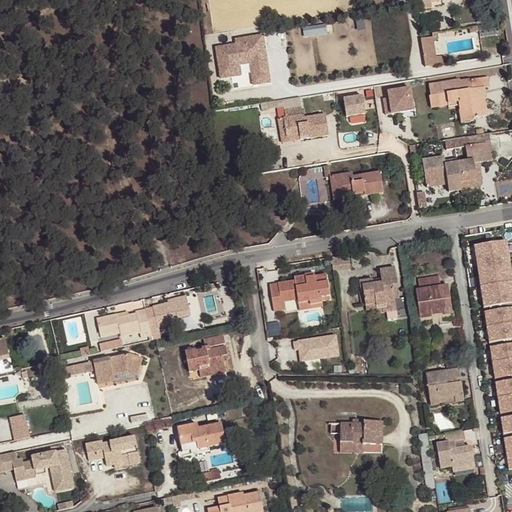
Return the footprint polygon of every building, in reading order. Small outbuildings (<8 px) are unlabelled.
[(304,26),(305,35),(329,33),(328,23),(304,26)] [(496,24),(479,26),(480,36),(497,34),(496,24)] [(252,86),(271,84),(263,35),(235,39),(235,44),(214,47),(219,80),(241,77),(239,66),(249,65),(252,86)] [(421,40),(425,67),(437,65),(436,59),(433,40),(432,38),(421,40)] [(459,80),(435,84),(439,107),(449,106),(449,103),(458,102),(459,105),(460,111),(472,110),(473,117),(487,115),(484,97),(480,97),(479,89),(484,88),(489,88),(488,79),(459,83),(459,80)] [(439,107),(435,84),(429,85),(430,96),(429,96),(432,107),(439,107)] [(386,115),(400,114),(399,110),(413,108),(411,89),(388,93),(389,99),(383,99),(386,115)] [(344,99),(346,117),(365,115),(363,97),(344,99)] [(285,119),(284,119),(287,136),(299,134),(299,139),(326,135),(323,115),(302,118),(301,109),(284,111),(285,119)] [(473,121),(473,117),(472,110),(460,111),(462,122),(473,121)] [(287,136),(284,119),(279,120),(282,141),(299,139),(299,134),(287,136)] [(489,143),(488,134),(476,136),(464,137),(465,147),(489,143)] [(491,160),(489,143),(465,147),(467,161),(456,162),(444,164),(444,161),(443,156),(422,160),(427,188),(447,184),(448,192),(462,191),(461,189),(471,187),(476,180),(474,163),(479,162),(491,160)] [(481,177),(479,162),(474,163),(476,180),(471,187),(461,189),(462,191),(462,194),(472,192),(474,191),(477,190),(478,189),(479,187),(481,185),(481,182),(481,180),(481,177)] [(351,192),(352,198),(381,193),(378,173),(353,177),(352,174),(335,176),(338,194),(351,192)] [(335,176),(330,177),(334,200),(352,198),(351,192),(338,194),(335,176)] [(511,278),(506,238),(474,244),(508,468),(511,467),(511,278)] [(334,257),(330,258),(333,272),(349,269),(347,255),(334,257)] [(386,306),(395,304),(394,299),(392,286),(396,286),(394,268),(380,270),(382,279),(382,282),(373,283),(372,281),(372,279),(359,281),(360,286),(362,285),(365,306),(375,305),(376,310),(386,308),(386,306)] [(297,300),(298,304),(309,302),(310,305),(322,303),(321,298),(328,297),(325,276),(314,277),(306,278),(305,276),(294,278),(295,282),(270,285),(274,311),(283,310),(282,302),(297,300)] [(416,290),(421,317),(431,315),(430,311),(441,310),(442,313),(451,312),(447,286),(439,287),(438,277),(419,280),(420,290),(416,290)] [(117,319),(116,314),(97,319),(101,338),(120,333),(121,336),(140,332),(141,337),(151,335),(151,333),(158,332),(157,327),(178,322),(177,319),(190,316),(186,297),(167,300),(168,303),(145,309),(145,312),(136,314),(128,315),(117,319)] [(309,302),(298,304),(299,311),(322,307),(322,303),(310,305),(309,302)] [(376,310),(377,314),(395,311),(395,304),(386,306),(386,308),(376,310)] [(205,348),(209,347),(223,344),(221,336),(204,340),(205,347),(202,348),(202,350),(195,351),(195,349),(186,352),(190,372),(199,370),(208,369),(209,371),(224,368),(222,357),(226,356),(224,347),(209,350),(206,351),(205,348)] [(305,361),(338,356),(335,336),(293,342),(294,351),(298,350),(299,358),(304,358),(305,361)] [(109,359),(75,366),(77,374),(95,371),(98,384),(114,381),(113,375),(128,372),(136,375),(141,360),(128,356),(109,360),(109,359)] [(59,378),(77,374),(75,366),(57,370),(59,378)] [(208,369),(199,370),(201,377),(225,372),(224,368),(209,371),(208,369)] [(456,379),(460,379),(458,370),(426,374),(431,406),(438,405),(438,399),(454,397),(455,403),(463,401),(460,383),(457,384),(456,379)] [(32,436),(27,413),(10,416),(16,440),(32,436)] [(352,425),(331,425),(331,434),(340,434),(339,442),(358,442),(382,442),(382,423),(363,422),(363,425),(358,425),(352,425)] [(177,429),(181,446),(196,443),(198,450),(208,448),(224,444),(220,424),(198,429),(196,425),(177,429)] [(462,440),(461,431),(443,434),(445,443),(436,444),(440,469),(451,468),(451,469),(472,465),(469,446),(455,448),(453,442),(462,440)] [(101,442),(86,445),(89,461),(98,459),(96,452),(104,450),(105,458),(106,466),(114,465),(128,463),(129,466),(139,464),(134,438),(102,444),(101,442)] [(381,454),(381,446),(382,442),(358,442),(339,442),(339,453),(381,454)] [(428,442),(419,442),(423,470),(432,469),(428,442)] [(196,443),(181,446),(183,456),(208,451),(208,448),(198,450),(196,443)] [(98,459),(105,458),(104,450),(96,452),(98,459)] [(18,461),(16,452),(0,455),(0,472),(14,470),(16,482),(36,478),(36,476),(35,471),(45,469),(51,468),(50,466),(56,465),(57,472),(51,473),(54,485),(61,484),(63,491),(74,488),(66,451),(32,458),(33,462),(23,463),(22,460),(18,461)] [(473,470),(472,465),(451,469),(451,473),(473,470)] [(432,469),(423,470),(426,489),(435,488),(432,469)] [(216,471),(204,474),(206,481),(217,479),(216,471)] [(55,492),(63,491),(61,484),(54,485),(55,492)] [(207,511),(262,511),(258,493),(244,496),(243,494),(218,498),(219,507),(207,509),(207,511)] [(171,497),(164,499),(164,506),(173,504),(171,497)]
